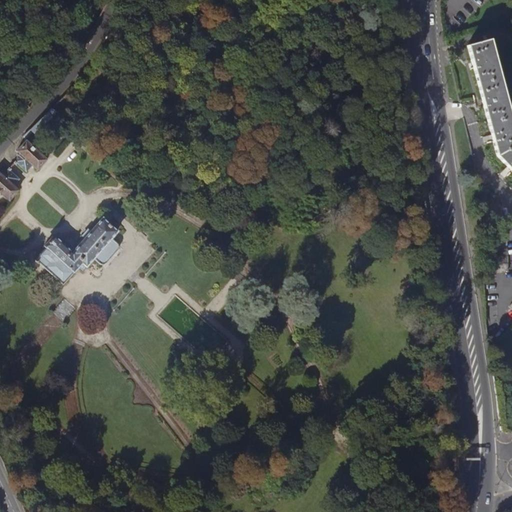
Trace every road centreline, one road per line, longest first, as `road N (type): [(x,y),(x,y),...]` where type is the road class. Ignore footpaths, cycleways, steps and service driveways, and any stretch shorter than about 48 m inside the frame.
road 1 (primary): [(479,414),(417,0)]
road 2 (residential): [(116,0),(71,74),(0,147)]
